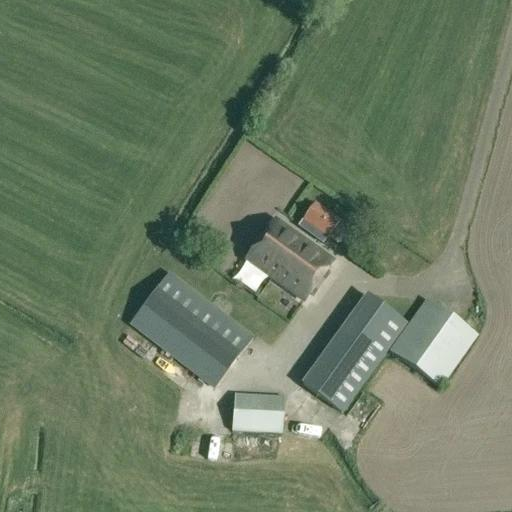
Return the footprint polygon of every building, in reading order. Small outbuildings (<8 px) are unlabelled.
[(314,203),(293,234),(312,248),(321,235),(327,239),(339,222),(314,203)] [(245,260),(267,276),(303,303),(332,264),(312,248),(293,234),(274,221),(245,260)] [(214,391),(255,335),(235,319),(236,318),(211,299),(208,303),(170,273),(129,326),(214,391)] [(366,295),(301,385),(343,416),(388,352),(441,390),(479,337),(426,300),(408,326),(366,295)] [(285,399),(234,395),(232,433),(283,436),(285,399)]
